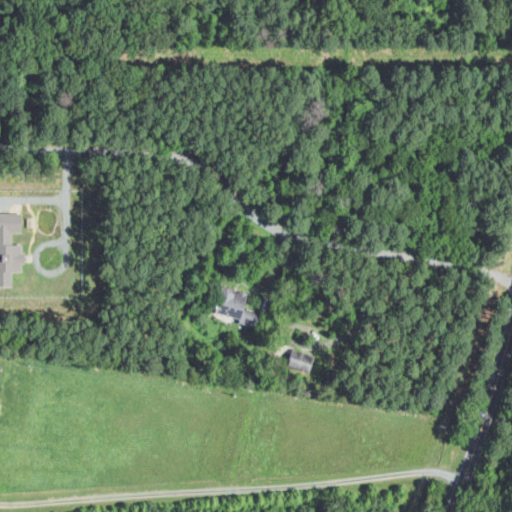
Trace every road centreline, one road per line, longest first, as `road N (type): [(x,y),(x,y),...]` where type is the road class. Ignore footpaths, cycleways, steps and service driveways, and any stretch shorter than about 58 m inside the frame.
road 1 (residential): [(511,274),(330,250),(282,231),(192,164),(157,153),(0,142)]
road 2 (tertiary): [(511,297),(449,511)]
